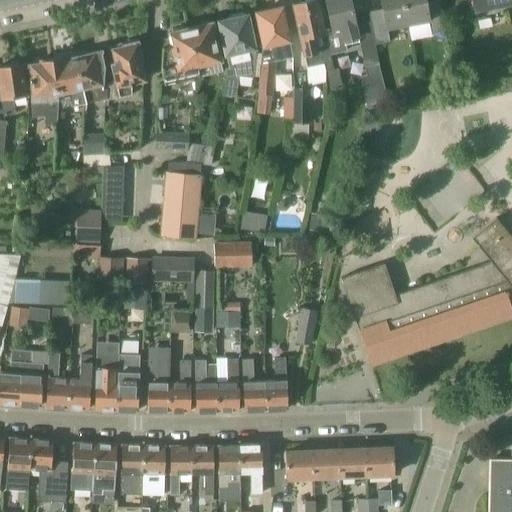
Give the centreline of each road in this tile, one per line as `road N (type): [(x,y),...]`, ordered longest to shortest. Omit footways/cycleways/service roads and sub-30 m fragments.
road 1 (residential): [(0,421),(182,429),(451,425)]
road 2 (unknown): [(157,0),(153,238),(216,245)]
